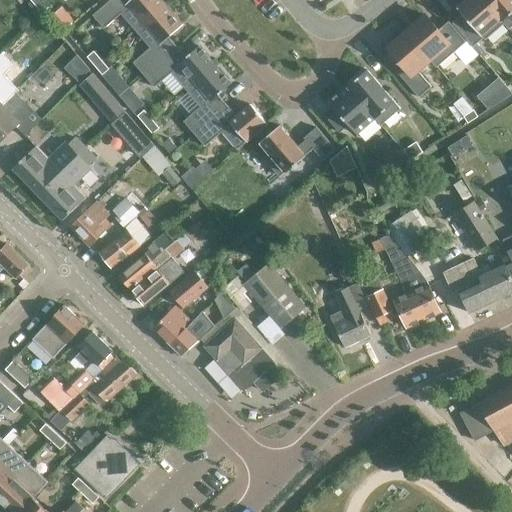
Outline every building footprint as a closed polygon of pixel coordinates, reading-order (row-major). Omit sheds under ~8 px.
[(41,0),(39,0),(34,5),(42,14),(48,8),(41,0)] [(121,14),(135,31),(164,6),(158,0),(110,0),(92,15),(103,29),(104,29),(121,14)] [(509,29),(484,0),(466,0),(457,8),(462,15),(452,24),(472,47),(483,38),(485,40),(504,24),(508,29),(509,29)] [(511,0),(484,0),(509,29),(511,26),(511,0)] [(164,57),(176,47),(167,36),(180,25),(164,6),(135,31),(149,48),(132,63),(143,75),(164,57)] [(466,42),(448,22),(438,30),(425,15),(406,32),(437,67),(466,42)] [(387,48),(403,66),(396,72),(419,98),(431,87),(417,71),(430,61),(436,68),(437,67),(406,32),(387,48)] [(171,73),(185,90),(215,65),(198,46),(185,57),(176,47),(164,57),(143,75),(154,88),(171,73)] [(94,66),(101,60),(93,51),(86,57),(94,66)] [(77,55),(65,67),(78,82),(89,70),(77,55)] [(109,69),(101,60),(94,66),(102,75),(109,69)] [(183,122),(194,134),(227,106),(218,95),(231,84),(215,65),(185,90),(200,107),(183,122)] [(367,70),(348,86),(381,125),(400,109),(367,70)] [(337,112),(328,120),(339,133),(348,125),(356,135),(374,119),(380,126),(381,125),(348,86),(347,87),(329,103),(337,112)] [(113,99),(100,109),(111,122),(123,111),(113,99)] [(4,105),(0,108),(0,143),(17,127),(25,136),(42,119),(25,102),(13,114),(4,105)] [(236,116),(227,106),(194,134),(204,147),(221,132),(237,150),(267,124),(250,104),(236,116)] [(137,116),(144,125),(151,119),(144,110),(137,116)] [(467,123),(478,117),(473,110),(463,117),(467,123)] [(151,119),(144,125),(152,134),(159,128),(151,119)] [(131,121),(119,131),(140,155),(152,145),(131,121)] [(279,176),(284,171),(286,173),(305,156),(312,149),(322,160),(335,149),(316,127),(304,138),(306,140),(298,146),(279,126),(260,143),(269,154),(264,158),(279,176)] [(35,151),(14,173),(24,183),(36,195),(38,196),(83,151),(73,142),(67,149),(64,147),(48,164),(35,151)] [(410,161),(422,152),(416,142),(403,150),(410,161)] [(83,151),(38,196),(49,208),(61,220),(73,209),(83,198),(71,186),(88,169),(85,167),(92,160),(83,151)] [(511,166),(493,175),(500,189),(511,182),(511,166)] [(185,182),(191,189),(200,181),(194,175),(185,182)] [(123,229),(139,213),(125,199),(113,212),(117,216),(114,220),(123,229)] [(89,246),(110,226),(101,217),(106,212),(96,201),(70,227),(89,246)] [(499,239),(475,202),(455,215),(479,252),(499,239)] [(387,227),(406,255),(429,240),(410,211),(387,227)] [(111,269),(140,246),(127,231),(99,253),(111,269)] [(119,276),(131,291),(174,259),(185,250),(178,242),(176,243),(175,242),(167,232),(153,243),(159,250),(148,258),(145,254),(119,276)] [(511,235),(502,240),(511,261),(511,263),(506,267),(511,279),(511,235)] [(22,278),(31,269),(4,243),(0,247),(0,265),(13,279),(18,274),(22,278)] [(395,300),(407,327),(440,312),(428,286),(429,285),(426,281),(406,255),(392,262),(407,295),(395,300)] [(473,257),(443,272),(455,298),(460,296),(468,313),(511,292),(511,279),(506,267),(504,264),(482,274),(473,257)] [(177,279),(176,278),(184,272),(174,259),(131,291),(144,306),(177,279)] [(280,328),(305,308),(269,265),(245,285),(280,328)] [(196,272),(171,293),(180,303),(184,308),(209,287),(205,282),(196,272)] [(360,282),(367,297),(377,317),(393,309),(377,274),(360,282)] [(356,302),(367,297),(360,282),(336,293),(344,310),(331,316),(346,347),(372,335),(356,302)] [(64,305),(32,339),(53,359),(85,324),(64,305)] [(153,329),(182,356),(215,327),(203,311),(192,322),(176,306),(153,329)] [(245,389),(255,380),(264,390),(283,372),(274,362),(275,362),(236,319),(206,346),(245,389)] [(70,383),(72,384),(80,394),(90,383),(114,359),(109,354),(112,351),(93,332),(78,346),(82,350),(75,357),(83,365),(90,358),(94,362),(86,370),(85,369),(70,383)] [(116,357),(114,359),(90,383),(96,389),(91,395),(101,406),(136,375),(122,361),(121,362),(116,357)] [(5,370),(25,388),(34,378),(14,360),(5,370)] [(40,394),(59,412),(73,397),(55,378),(40,394)] [(0,399),(8,406),(16,397),(0,381),(0,399)] [(495,431),(504,445),(511,440),(511,384),(477,402),(478,405),(461,413),(475,441),(495,431)] [(75,417),(89,404),(80,394),(66,407),(75,417)] [(23,403),(16,397),(8,406),(14,413),(23,403)] [(39,430),(50,440),(56,433),(46,424),(39,430)] [(66,443),(56,433),(50,440),(60,449),(66,443)] [(77,469),(106,497),(138,463),(109,436),(77,469)] [(0,454),(9,445),(0,437),(0,454)] [(0,493),(28,463),(9,445),(0,454),(0,493)] [(0,500),(12,511),(19,511),(48,481),(28,463),(0,493),(0,500)] [(72,484),(82,494),(88,487),(78,478),(72,484)] [(48,482),(48,481),(19,511),(47,511),(33,498),(48,482)] [(88,487),(82,494),(92,504),(99,497),(88,487)]
